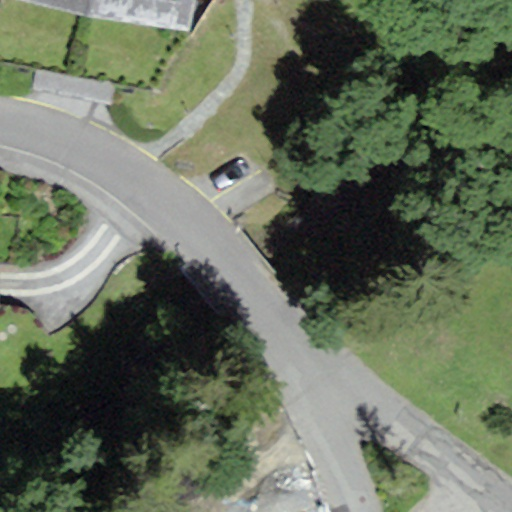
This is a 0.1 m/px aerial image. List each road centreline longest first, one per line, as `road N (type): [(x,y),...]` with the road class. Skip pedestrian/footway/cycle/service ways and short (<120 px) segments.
road 1 (residential): [(0,124),(80,148),(129,175),(324,363)]
road 2 (residential): [(324,363),(511,501)]
road 3 (residential): [(324,363),(318,402),(361,511)]
